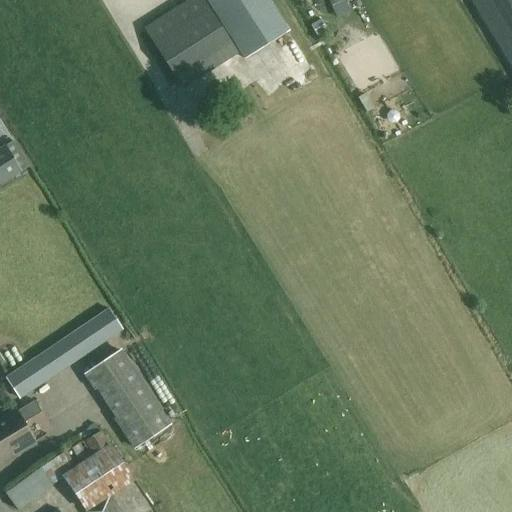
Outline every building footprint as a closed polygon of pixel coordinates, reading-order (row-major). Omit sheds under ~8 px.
[(183,89),(238,53),(203,0),(186,0),(143,28),(183,89)] [(290,31),(269,0),(207,0),(245,59),(290,31)] [(511,0),(488,0),(511,38),(511,0)] [(318,36),(328,30),(322,20),(313,26),(318,36)] [(294,62),(301,59),(290,34),(283,37),(294,62)] [(0,184),(28,167),(13,141),(0,148),(0,184)] [(19,400),(123,329),(110,309),(32,361),(34,365),(8,382),(19,400)] [(172,424),(122,349),(83,375),(94,390),(96,389),(116,418),(114,419),(135,449),(172,424)] [(14,454),(35,441),(24,423),(42,412),(35,400),(0,421),(0,460),(13,452),(14,454)] [(102,430),(42,467),(52,485),(65,477),(86,511),(123,511),(112,494),(133,481),(102,430)] [(37,463),(2,487),(15,506),(50,482),(37,463)]
